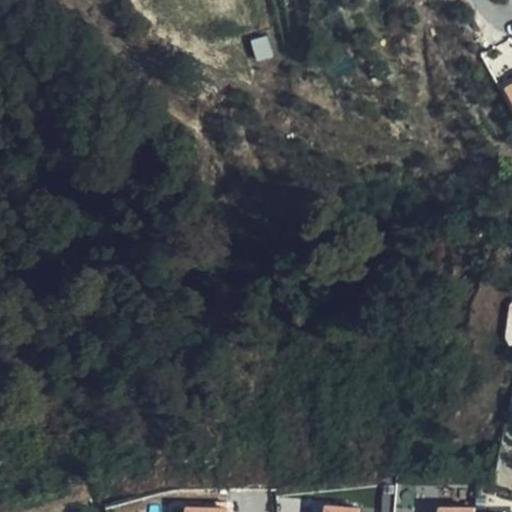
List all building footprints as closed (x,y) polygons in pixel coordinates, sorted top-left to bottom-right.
[(511,54),(500,62),(511,83),(511,54)] [(362,511),(363,500),(326,498),(325,511),(362,511)] [(182,511),(229,511),(229,499),(182,500),(182,511)] [(511,511),(511,510),(479,511),(479,501),(440,502),(440,511),(511,511)] [(419,511),(420,502),(397,503),(397,511),(419,511)]
